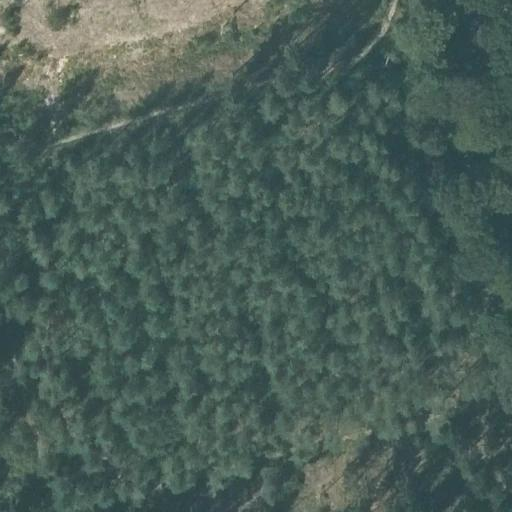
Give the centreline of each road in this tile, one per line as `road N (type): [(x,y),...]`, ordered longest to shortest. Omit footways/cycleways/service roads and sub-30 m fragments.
road 1 (track): [(511,402),(365,433),(241,95)]
road 2 (track): [(365,433),(42,509)]
road 3 (track): [(241,95),(0,153)]
road 4 (track): [(241,95),(407,60),(428,43),(444,0)]
road 5 (track): [(0,346),(42,509)]
road 6 (track): [(470,0),(511,160)]
